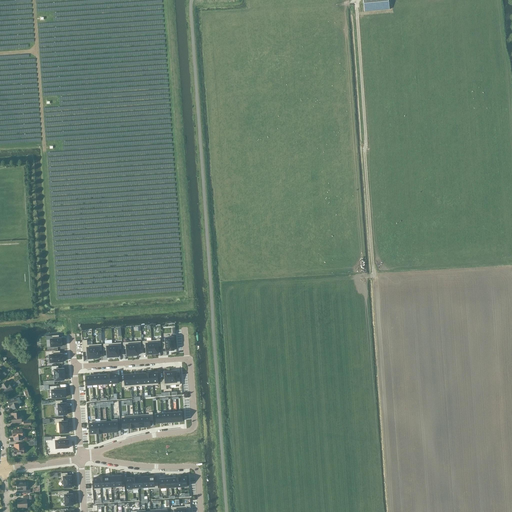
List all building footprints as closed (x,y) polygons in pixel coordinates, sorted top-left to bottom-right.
[(389,9),(388,0),(363,0),(364,12),(389,9)] [(53,339),(51,339),(51,347),(62,346),(62,341),(61,341),(61,338),(59,339),(59,335),(52,336),(53,339)] [(166,342),(162,342),(163,349),(166,348),(166,350),(169,350),(169,351),(174,350),(174,348),(175,348),(174,344),(173,344),(173,337),(165,338),(166,342)] [(157,340),(151,341),(152,354),(153,354),(158,353),(157,346),(161,346),(160,339),(157,339),(157,340)] [(87,340),(82,341),(83,352),(87,351),(88,359),(92,359),(92,358),(93,358),(92,345),(87,345),(87,340)] [(141,341),(132,342),(133,355),(138,355),(138,348),(141,348),(141,341)] [(151,341),(143,341),(143,348),(146,347),(147,354),(152,354),(151,341)] [(132,342),(123,343),(123,349),(127,349),(127,356),(132,355),(133,355),(132,342)] [(112,343),(103,344),(104,350),(107,350),(107,357),(113,357),(112,343)] [(121,343),(112,343),(113,357),(119,356),(118,349),(121,349),(121,343)] [(101,344),(92,345),(93,358),(94,358),(99,358),(99,351),(102,350),(101,344)] [(54,355),(52,355),(52,362),(63,362),(63,357),(62,357),(62,354),(60,354),(60,351),(53,351),(54,355)] [(58,366),(51,367),(52,370),(55,370),(56,381),(64,380),(64,369),(58,370),(58,366)] [(171,372),(170,372),(171,385),(180,384),(179,378),(176,378),(176,371),(171,372)] [(165,379),(160,379),(161,390),(166,389),(166,385),(171,385),(170,372),(165,372),(165,379)] [(125,381),(122,381),(122,387),(131,387),(130,375),(128,375),(124,375),(125,381)] [(4,395),(12,390),(8,384),(7,381),(0,385),(0,386),(2,390),(1,390),(4,395)] [(57,386),(50,387),(50,391),(52,391),(53,398),(66,397),(65,394),(65,390),(65,389),(58,390),(57,386)] [(11,410),(19,407),(18,404),(16,398),(7,401),(9,406),(11,410)] [(62,401),(56,401),(56,405),(58,404),(59,415),(67,415),(66,411),(67,411),(66,407),(66,404),(62,404),(62,401)] [(149,414),(144,415),(145,427),(146,427),(150,426),(150,421),(153,420),(153,412),(149,412),(149,414)] [(12,424),(21,423),(20,413),(11,414),(12,418),(11,418),(12,424)] [(63,419),(55,419),(55,423),(60,423),(60,433),(68,433),(68,429),(68,425),(67,425),(67,422),(64,422),(63,419)] [(14,440),(22,440),(22,437),(22,430),(12,430),(13,436),(14,440)] [(60,440),(56,441),(56,448),(63,448),(63,449),(67,448),(67,447),(69,447),(69,442),(68,443),(68,440),(66,440),(66,437),(60,437),(60,440)] [(14,454),(23,454),(23,447),(23,444),(14,444),(14,449),(14,454)] [(64,477),(64,488),(72,487),(71,483),(72,483),(72,480),(71,480),(71,476),(67,476),(67,473),(61,474),(61,477),(64,477)] [(148,477),(149,489),(158,488),(157,482),(154,482),(154,476),(150,477),(148,477)] [(23,494),(29,493),(29,490),(26,490),(25,482),(16,483),(16,491),(22,491),(23,494)] [(65,495),(66,506),(73,505),(73,501),(73,498),(72,494),(69,494),(68,491),(62,492),(62,495),(65,495)] [(26,500),(29,500),(29,496),(23,497),(23,500),(17,500),(17,509),(27,508),(26,500)]
